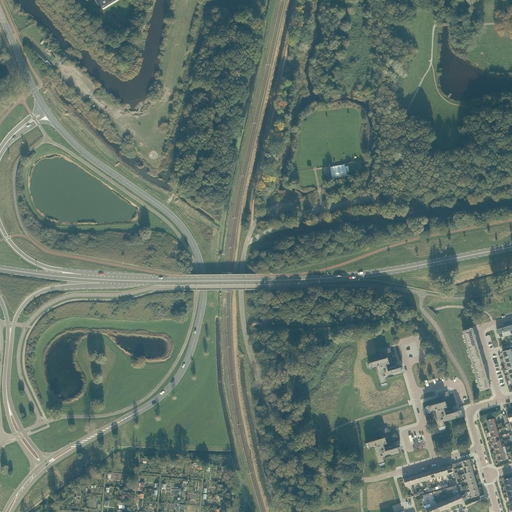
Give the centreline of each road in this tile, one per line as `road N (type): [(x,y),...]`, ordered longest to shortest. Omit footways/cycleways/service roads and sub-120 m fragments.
road 1 (tertiary): [(86,439),(159,397),(181,371),(201,309),(202,270),(172,216),(86,155),(49,114)]
road 2 (secondary): [(511,247),(309,279),(110,279)]
road 3 (unclassified): [(299,458),(272,426),(244,330),(241,274),(252,227)]
road 4 (secondary): [(10,335),(23,305),(43,290),(110,279)]
